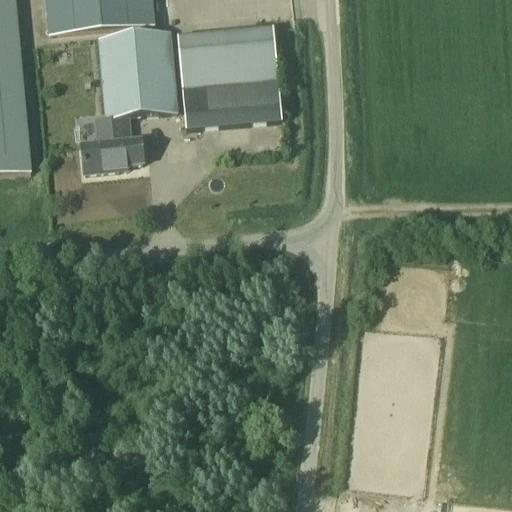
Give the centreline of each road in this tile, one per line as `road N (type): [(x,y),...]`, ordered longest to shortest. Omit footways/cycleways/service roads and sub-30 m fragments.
road 1 (unclassified): [(329,232),(211,255),(0,275)]
road 2 (unclassified): [(304,511),(329,232)]
road 3 (unclassified): [(329,232),(318,0)]
